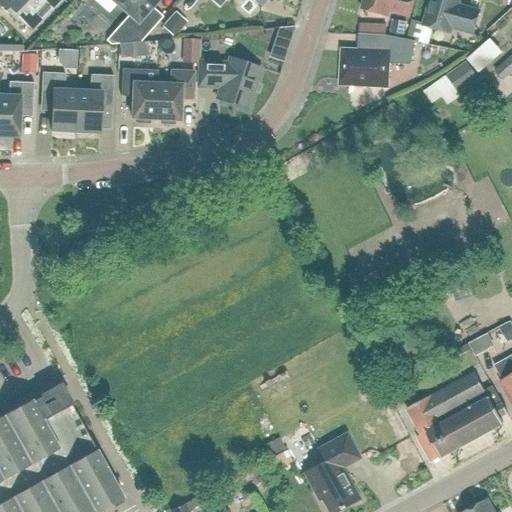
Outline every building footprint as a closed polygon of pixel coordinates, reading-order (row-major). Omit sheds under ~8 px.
[(0,0),(0,4),(16,20),(19,17),(31,29),(58,0),(0,0)] [(113,0),(129,14),(106,40),(110,44),(140,42),(163,16),(151,6),(156,0),(113,0)] [(363,0),(362,8),(389,15),(390,11),(410,16),(413,0),(363,0)] [(430,0),(425,21),(412,19),(407,39),(415,41),(429,44),(432,27),(451,32),(452,28),(473,34),(480,10),(459,4),(459,0),(430,0)] [(173,37),(183,26),(171,15),(161,27),(173,37)] [(278,47),(291,49),(296,20),(284,18),(278,47)] [(392,20),(389,35),(404,38),(407,23),(392,20)] [(498,28),(474,47),(487,63),(510,44),(498,28)] [(386,35),(377,34),(376,51),(342,49),(340,84),(367,85),(367,80),(389,81),(389,63),(411,64),(415,41),(407,39),(404,38),(389,35),(386,35)] [(182,40),(181,63),(198,64),(199,40),(182,40)] [(44,63),(45,45),(20,44),(20,52),(28,52),(28,63),(44,63)] [(511,56),(496,71),(504,79),(511,71),(511,56)] [(199,61),(198,86),(220,87),(216,98),(247,108),(260,68),(229,58),(228,63),(199,61)] [(458,92),(477,79),(466,62),(447,75),(458,92)] [(149,119),(155,119),(157,79),(156,79),(157,70),(144,69),(121,68),(120,95),(132,96),(131,118),(136,118),(136,123),(149,123),(149,119)] [(170,80),(157,79),(155,119),(161,119),(161,124),(174,124),(174,120),(179,120),(180,98),(192,99),(193,71),(171,70),(170,80)] [(51,130),(75,131),(76,91),(64,90),(65,73),(42,72),(40,104),(52,104),(51,130)] [(77,86),(76,91),(75,131),(99,133),(100,106),(112,107),(113,76),(90,75),(89,87),(77,86)] [(8,96),(0,95),(0,136),(18,137),(19,116),(32,117),(33,83),(9,82),(8,96)] [(446,280),(454,301),(471,295),(464,274),(446,280)] [(506,342),(511,338),(511,325),(510,322),(499,329),(506,342)] [(475,334),(486,349),(496,342),(485,327),(475,334)] [(511,355),(503,361),(511,376),(501,381),(511,401),(511,355)] [(417,437),(432,463),(440,458),(441,459),(504,424),(501,418),(508,413),(502,402),(492,385),(485,389),(475,372),(407,409),(421,435),(417,437)] [(61,386),(0,419),(0,442),(39,511),(94,511),(123,496),(61,386)] [(327,511),(335,511),(357,500),(340,468),(359,458),(346,434),(317,449),(324,461),(302,473),(312,492),(315,490),(327,511)] [(265,457),(284,449),(279,437),(261,446),(265,457)] [(0,511),(39,511),(0,442),(0,511)] [(264,462),(272,478),(294,466),(286,450),(264,462)] [(185,503),(169,511),(189,511),(210,499),(206,492),(201,495),(185,503)] [(465,511),(493,511),(487,500),(465,511)]
